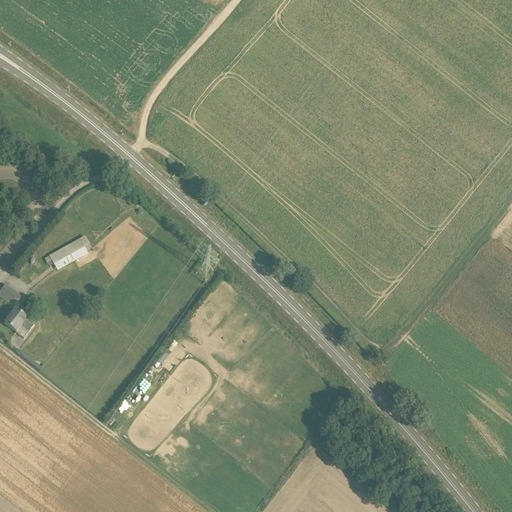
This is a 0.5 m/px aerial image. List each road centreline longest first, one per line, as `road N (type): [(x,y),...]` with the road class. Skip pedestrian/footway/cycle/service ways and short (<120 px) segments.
road 1 (track): [(141,144),(206,184),(371,348),(397,342),(511,201)]
road 2 (primary): [(472,511),(318,336),(129,156)]
road 3 (track): [(234,0),(152,98),(141,144),(129,156)]
road 4 (residential): [(0,275),(70,196),(129,156)]
road 5 (primary): [(129,156),(0,57)]
